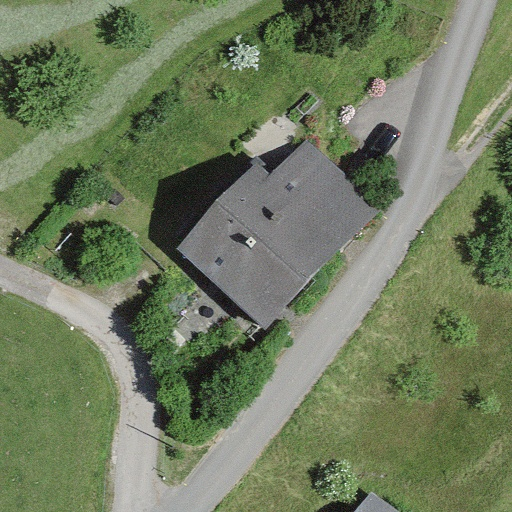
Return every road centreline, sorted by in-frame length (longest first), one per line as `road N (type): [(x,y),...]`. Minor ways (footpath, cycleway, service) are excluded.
road 1 (residential): [(179,511),(357,287),(411,197),(477,0)]
road 2 (track): [(411,197),(511,83)]
